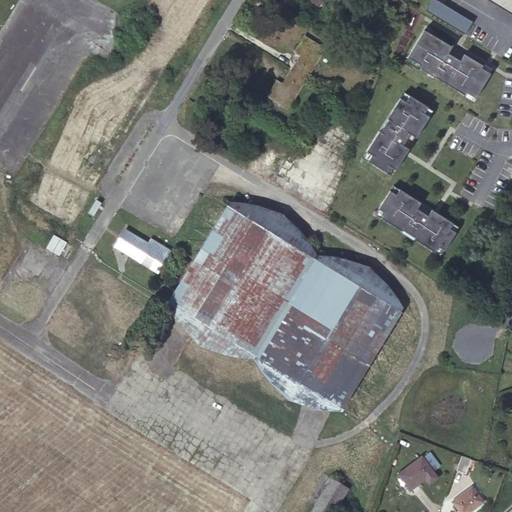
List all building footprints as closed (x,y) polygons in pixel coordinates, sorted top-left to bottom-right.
[(473,22),(435,0),(429,0),(427,9),(466,34),(473,22)] [(511,0),(487,0),(511,14),(511,0)] [(452,46),(425,31),(410,58),(422,65),(420,69),(467,97),(469,93),(478,99),(492,74),(482,69),(483,66),(466,55),(463,61),(448,54),(452,46)] [(306,79),(325,49),(304,36),(295,51),(300,54),(302,56),(298,63),(295,62),(291,69),(306,79)] [(306,79),(291,69),(286,77),(288,78),(284,85),(281,84),(276,81),(267,96),(287,109),(306,79)] [(429,108),(411,97),(408,102),(402,98),(389,120),(391,121),(384,133),(381,132),(369,153),(374,156),(369,163),(389,175),(393,169),(397,171),(407,154),(410,150),(404,146),(411,136),(417,139),(431,117),(426,114),(429,108)] [(334,115),(320,106),(313,117),(327,126),(334,115)] [(422,204),(400,191),(398,196),(392,192),(380,212),(385,214),(382,219),(403,234),(404,231),(436,254),(439,248),(446,252),(456,233),(450,230),(454,224),(436,213),(433,211),(429,217),(417,211),(422,204)] [(253,358),(316,255),(300,232),(282,214),(257,206),(229,202),(227,204),(168,301),(166,305),(173,317),(182,329),(189,335),(200,346),(225,355),(238,357),(253,358)] [(171,251),(151,239),(147,243),(125,230),(114,247),(157,273),(165,261),(171,251)] [(177,255),(171,251),(165,261),(171,265),(177,255)] [(332,256),(316,255),(253,358),(261,371),(269,381),(288,399),(300,404),(312,408),(325,410),(339,411),(341,409),(401,312),(403,308),(387,285),(368,267),(345,259),(332,256)] [(100,263),(93,259),(86,271),(93,275),(100,263)] [(471,460),(462,456),(457,470),(465,473),(471,460)] [(437,477),(422,457),(398,474),(410,490),(426,478),(430,483),(437,477)] [(333,511),(348,488),(332,479),(311,511),(333,511)] [(469,511),(483,501),(471,487),(453,501),(460,511),(469,511)]
